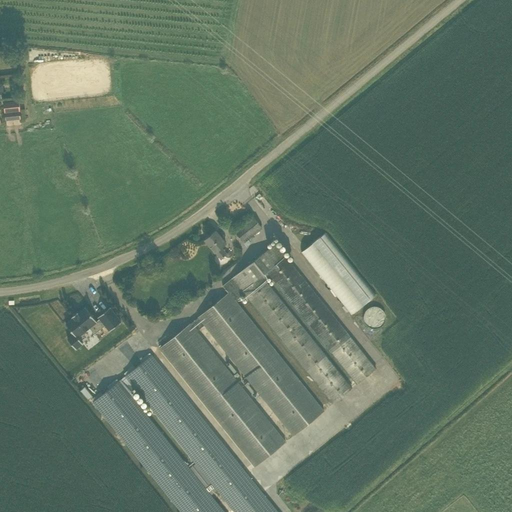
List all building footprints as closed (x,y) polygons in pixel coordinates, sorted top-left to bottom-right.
[(19,102),(2,103),(3,110),(19,109),(19,102)] [(5,121),(21,119),(20,110),(4,112),(5,121)] [(235,232),(246,247),(251,243),(248,239),(262,228),(253,217),(235,232)] [(222,247),(226,244),(215,230),(204,239),(221,259),(227,253),(222,247)] [(300,249),(350,315),(375,296),(325,230),(300,249)] [(275,243),(232,278),(222,286),(228,293),(235,301),(244,293),(332,404),(352,387),(264,279),(269,275),(357,383),(376,369),(275,243)] [(323,411),(235,301),(228,293),(198,317),(204,325),(293,435),(323,411)] [(73,316),(73,317),(66,323),(74,334),(67,339),(76,349),(83,343),(78,337),(89,328),(94,334),(105,325),(109,331),(121,321),(109,307),(98,317),(99,319),(96,321),(85,307),(78,314),(77,313),(77,312),(72,316),(72,317),(73,316)] [(380,325),(380,308),(365,307),(364,324),(380,325)] [(197,331),(204,325),(198,317),(190,324),(190,323),(160,348),(255,466),(286,441),(197,331)] [(277,511),(151,355),(142,362),(135,368),(126,376),(119,382),(119,381),(109,389),(103,394),(93,402),(181,511),(223,511),(210,495),(217,489),(235,511),(277,511)]
